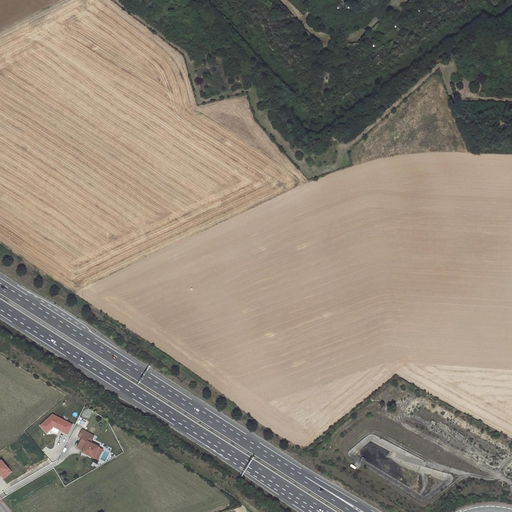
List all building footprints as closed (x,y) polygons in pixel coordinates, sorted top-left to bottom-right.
[(325,0),(337,14),(350,13),(364,0),(325,0)] [(53,427),(68,434),(73,424),(52,414),(39,426),(47,434),(53,427)] [(94,436),(82,430),(78,436),(82,438),(77,447),(83,450),(83,449),(87,451),(88,455),(94,458),(94,457),(98,448),(99,447),(90,443),(94,436)] [(94,457),(99,460),(104,450),(98,448),(94,457)] [(13,472),(1,459),(0,459),(0,475),(0,476),(2,476),(4,479),(13,472)]
